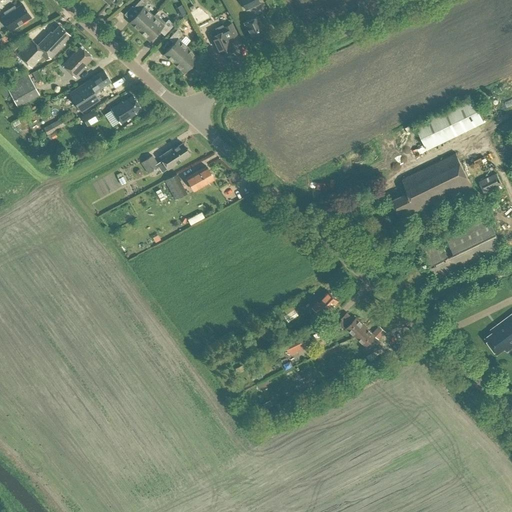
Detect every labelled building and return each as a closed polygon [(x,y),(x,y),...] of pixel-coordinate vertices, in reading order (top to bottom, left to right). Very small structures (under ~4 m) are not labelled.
[(129,22),(139,31),(153,16),(144,7),(148,1),(147,0),(139,0),(134,7),(139,11),(129,22)] [(240,0),(245,9),(259,2),(258,0),(240,0)] [(1,17),(10,31),(27,19),(25,16),(29,14),(22,4),(15,8),(15,7),(11,9),(8,9),(4,12),(5,14),(1,17)] [(139,31),(149,40),(159,30),(164,34),(173,24),(168,19),(163,25),(153,16),(139,31)] [(244,22),(252,40),(266,34),(257,16),(244,22)] [(211,37),(220,56),(234,49),(229,38),(237,34),(231,23),(223,27),(225,30),(211,37)] [(31,39),(17,54),(31,68),(43,56),(46,59),(50,58),(64,43),(63,42),(70,35),(59,25),(52,32),(51,31),(37,45),(31,39)] [(209,34),(206,27),(200,29),(204,37),(209,34)] [(164,54),(174,63),(188,47),(178,38),(183,33),(178,28),(168,39),(173,43),(164,54)] [(81,45),(62,64),(75,77),(85,66),(84,65),(93,57),(81,45)] [(174,63),(184,72),(193,62),(198,66),(208,56),(203,51),(198,56),(188,47),(174,63)] [(99,99),(95,93),(106,86),(105,85),(112,80),(105,69),(69,93),(81,112),(99,99)] [(5,86),(16,106),(39,94),(27,74),(5,86)] [(135,112),(141,107),(133,95),(123,102),(122,101),(110,108),(120,123),(136,113),(135,112)] [(416,125),(427,149),(484,121),(473,98),(416,125)] [(95,110),(84,116),(88,123),(99,117),(95,110)] [(70,111),(59,118),(59,119),(43,127),(46,133),(62,124),(63,125),(75,119),(70,111)] [(28,123),(24,117),(19,120),(22,126),(28,123)] [(141,162),(148,173),(158,166),(162,172),(189,154),(188,152),(189,151),(188,148),(186,149),(182,143),(174,148),(174,146),(159,156),(162,160),(157,163),(152,155),(141,162)] [(394,206),(396,206),(399,214),(407,210),(408,213),(417,209),(418,211),(472,185),(456,153),(402,179),(408,192),(392,200),(393,201),(393,203),(394,206)] [(186,177),(194,190),(214,179),(206,166),(186,177)] [(479,181),(485,194),(502,185),(496,172),(479,181)] [(164,180),(175,199),(187,192),(180,180),(181,179),(178,173),(164,180)] [(390,185),(392,194),(403,190),(401,182),(390,185)] [(420,244),(439,284),(505,252),(485,212),(420,244)] [(322,306),(328,312),(339,300),(329,292),(319,303),(318,301),(312,307),(317,312),(322,306)] [(299,315),(292,304),(284,310),(287,314),(285,316),(289,322),(299,315)] [(346,327),(356,336),(366,326),(356,317),(354,319),(347,312),(341,318),(349,325),(346,327)] [(491,329),(493,332),(485,338),(497,354),(505,348),(507,351),(511,347),(511,313),(498,324),(491,329)] [(356,336),(366,346),(376,336),(379,338),(386,331),(380,326),(373,333),(366,326),(356,336)] [(306,329),(283,339),(289,354),(312,344),(306,329)]
